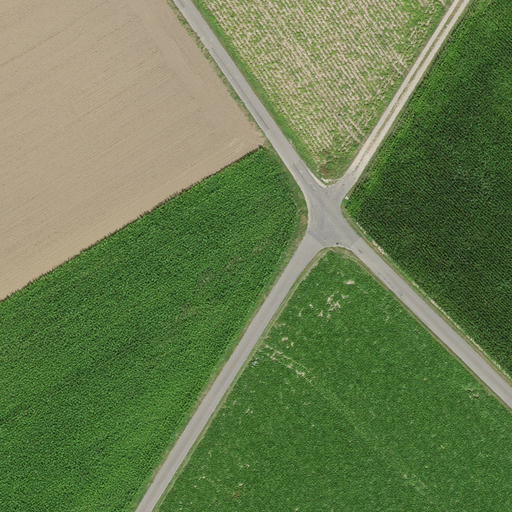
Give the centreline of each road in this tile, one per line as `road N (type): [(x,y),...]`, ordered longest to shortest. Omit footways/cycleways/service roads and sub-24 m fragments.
road 1 (unclassified): [(142,511),(325,214)]
road 2 (unclassified): [(511,397),(325,214)]
road 3 (unclassified): [(325,214),(179,0)]
road 4 (track): [(462,0),(325,214)]
